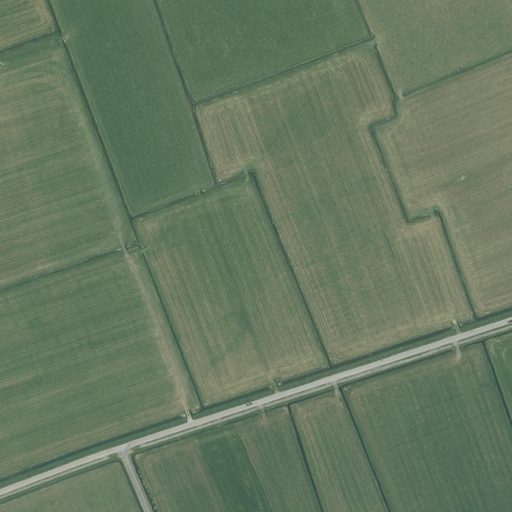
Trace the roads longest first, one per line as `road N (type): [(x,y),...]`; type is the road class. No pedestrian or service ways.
road 1 (tertiary): [(121,447),(511,321)]
road 2 (tertiary): [(0,492),(121,447)]
